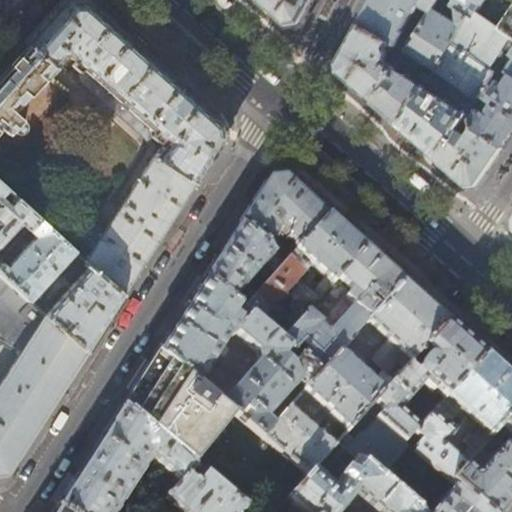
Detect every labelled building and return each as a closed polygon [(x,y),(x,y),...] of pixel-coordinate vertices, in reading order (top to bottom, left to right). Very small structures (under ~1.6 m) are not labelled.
[(159,149),(153,156),(193,185),(209,161),(224,138),(222,122),(149,57),(84,0),(79,0),(69,1),(0,77),(0,128),(2,131),(0,133),(0,134),(6,140),(8,140),(10,140),(12,139),(14,138),(15,136),(16,132),(18,131),(20,131),(21,129),(23,126),(23,124),(22,121),(11,111),(12,109),(14,111),(52,67),(54,68),(58,63),(60,65),(60,66),(68,73),(72,67),(79,73),(83,69),(153,133),(147,139),(159,149)] [(257,0),(288,27),(303,24),(316,0),(257,0)] [(431,9),(436,0),(373,0),(359,25),(391,43),(395,45),(403,33),(402,29),(412,13),(415,12),(420,5),(430,11),(431,9)] [(487,0),(453,0),(450,6),(453,8),(468,18),(474,22),(479,13),(487,0)] [(511,0),(487,0),(479,13),(511,36),(511,0)] [(455,24),(431,9),(430,11),(416,32),(405,51),(435,69),(451,45),(468,18),(453,8),(455,24)] [(511,37),(511,36),(479,13),(474,22),(468,18),(451,45),(489,71),(511,37)] [(386,51),(391,43),(359,25),(350,43),(338,64),(339,73),(355,87),(372,102),(393,69),(405,51),(399,47),(389,64),(386,62),(388,61),(388,60),(389,59),(389,57),(389,56),(388,54),(388,53),(386,51)] [(397,46),(399,47),(405,51),(416,32),(409,27),(397,46)] [(500,67),(511,47),(511,37),(489,71),(492,73),(437,160),(452,173),(467,187),(477,186),(489,169),(504,147),(473,127),(470,121),(500,76),(504,69),(500,67)] [(451,45),(435,69),(430,77),(398,126),(399,126),(415,141),(424,149),(437,160),(492,73),(489,71),(451,45)] [(416,83),(393,69),(372,102),(379,109),(398,126),(430,77),(424,73),(422,74),(416,83)] [(502,78),(500,76),(470,121),(473,127),(504,147),(511,135),(511,75),(510,79),(502,78)] [(415,141),(399,126),(393,133),(409,147),(415,141)] [(160,237),(193,185),(153,156),(105,229),(90,216),(66,243),(122,296),(160,237)] [(254,201),(239,226),(282,265),(292,254),(275,238),(281,232),(298,248),(326,216),(303,195),(283,177),(268,179),(254,201)] [(0,196),(6,191),(0,184),(0,242),(18,222),(26,229),(27,228),(37,218),(14,197),(7,205),(0,198),(0,196)] [(352,238),(326,216),(298,248),(292,254),(282,265),(242,311),(280,343),(364,249),(352,238)] [(37,218),(27,228),(35,236),(5,269),(0,263),(0,275),(27,300),(67,255),(73,260),(70,264),(71,268),(79,276),(45,315),(85,352),(104,323),(122,296),(66,243),(37,218)] [(282,265),(239,226),(220,254),(204,279),(242,311),(282,265)] [(511,253),(504,247),(499,252),(509,261),(511,258),(511,253)] [(311,354),(303,362),(319,375),(401,282),(382,265),(364,249),(280,343),(293,354),(301,344),(311,354)] [(0,342),(18,355),(0,383),(0,475),(7,474),(69,377),(85,352),(45,315),(27,300),(0,275),(0,342)] [(293,354),(280,343),(242,311),(204,279),(171,330),(157,352),(261,439),(273,425),(265,418),(299,381),(306,388),(319,375),(303,362),(293,354)] [(422,301),(401,282),(319,375),(306,388),(297,399),(314,414),(321,407),(348,432),(364,413),(383,392),(371,383),(389,363),(401,373),(446,322),(422,301)] [(465,339),(446,322),(401,373),(383,392),(364,413),(374,422),(403,445),(483,355),(465,339)] [(145,370),(122,407),(221,491),(229,497),(247,511),(275,511),(285,501),(299,485),(307,477),(289,462),(279,454),(261,439),(157,352),(145,370)] [(511,381),(500,371),(483,355),(403,445),(406,448),(450,483),(463,468),(464,467),(440,446),(451,434),(444,428),(460,410),(480,427),(463,445),(467,449),(460,457),(467,463),(492,436),(511,414),(511,381)] [(221,491),(122,407),(89,458),(56,508),(63,511),(139,511),(130,505),(145,486),(143,487),(140,485),(140,486),(134,482),(149,459),(154,463),(154,465),(153,468),(152,470),(151,471),(173,487),(163,497),(180,511),(247,511),(229,497),(221,506),(213,500),(221,491)] [(289,408),(273,425),(261,439),(279,454),(287,444),(297,453),(289,462),(307,477),(334,446),(289,408)] [(511,414),(492,436),(497,441),(507,431),(511,434),(511,441),(505,449),(511,454),(511,414)] [(406,448),(403,445),(374,422),(362,435),(356,435),(354,438),(354,444),(345,454),(377,480),(406,448)] [(335,445),(334,446),(307,477),(299,485),(331,511),(341,511),(355,496),(374,511),(416,511),(377,480),(345,454),(335,445)] [(503,511),(511,502),(511,454),(505,449),(503,446),(491,459),(487,455),(483,460),(487,463),(476,475),(470,476),(463,468),(450,483),(453,486),(484,511),(503,511)] [(331,511),(299,485),(285,501),(298,511),(331,511)] [(484,511),(453,486),(431,511),(484,511)]
